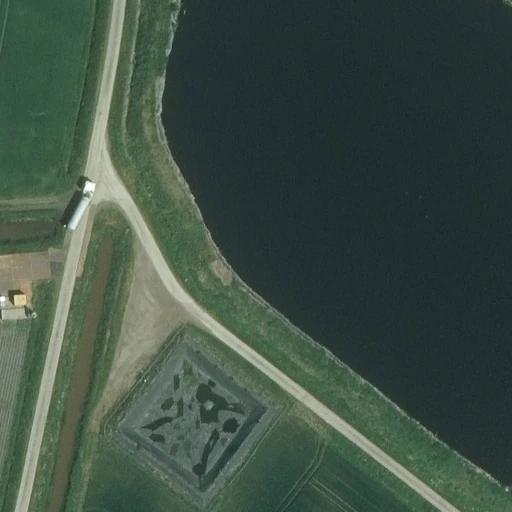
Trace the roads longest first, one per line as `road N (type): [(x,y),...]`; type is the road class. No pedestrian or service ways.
road 1 (unclassified): [(20,511),(105,97),(117,0)]
road 2 (track): [(93,155),(180,302),(441,511)]
